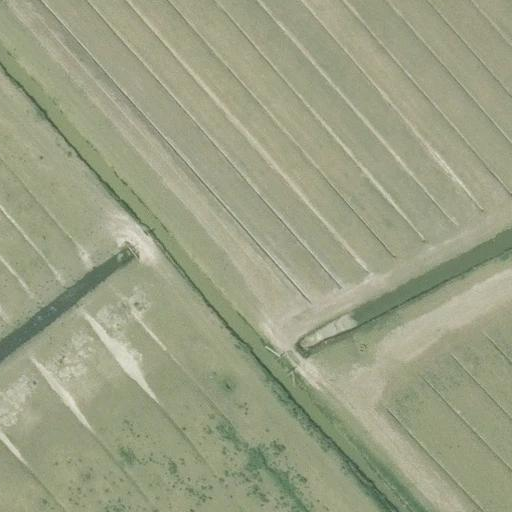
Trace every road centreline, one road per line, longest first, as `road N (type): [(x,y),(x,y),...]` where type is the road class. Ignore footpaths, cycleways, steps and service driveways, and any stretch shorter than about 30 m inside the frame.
road 1 (track): [(135,246),(369,511)]
road 2 (track): [(427,511),(290,360)]
